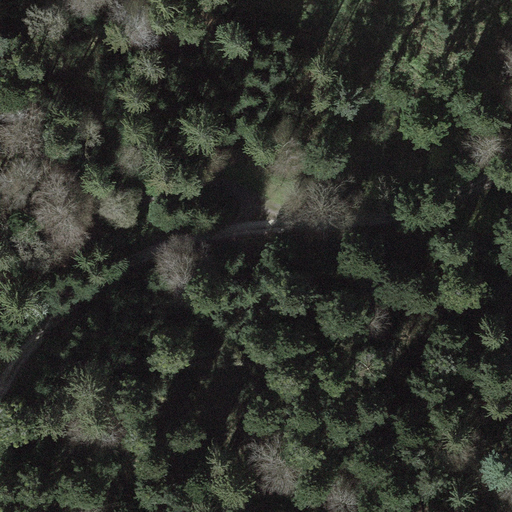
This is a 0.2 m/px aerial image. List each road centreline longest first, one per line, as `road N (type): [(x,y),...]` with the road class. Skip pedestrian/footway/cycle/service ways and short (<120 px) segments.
road 1 (track): [(0,389),(33,338),(120,272),(269,221),(400,214),(461,197),(511,160)]
road 2 (track): [(0,281),(160,188),(190,179),(251,189),(269,221)]
